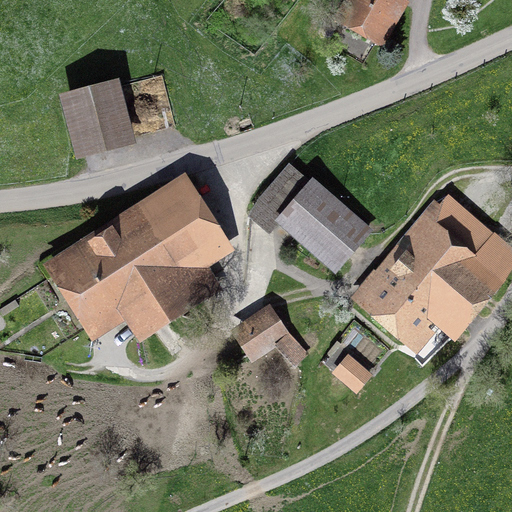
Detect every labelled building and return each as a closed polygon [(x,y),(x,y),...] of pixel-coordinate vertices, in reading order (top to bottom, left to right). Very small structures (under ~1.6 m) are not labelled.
[(352,0),(334,32),(378,58),(412,0),(352,0)] [(108,86),(48,103),(67,166),(127,148),(108,86)] [(290,164),(251,209),(323,270),(362,225),(290,164)] [(184,183),(34,281),(86,358),(119,336),(129,350),(216,293),(204,275),(232,257),(184,183)] [(445,206),(352,314),(415,369),(509,260),(445,206)] [(266,312),(231,335),(244,355),(268,338),(279,331),(266,312)] [(279,331),(268,338),(289,362),(301,351),(279,331)] [(351,346),(332,363),(355,388),(374,370),(351,346)]
